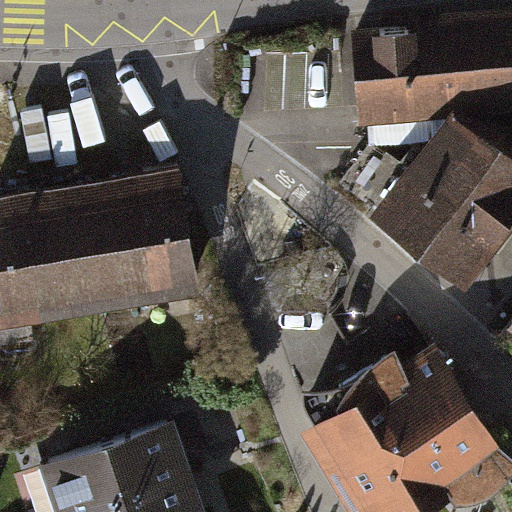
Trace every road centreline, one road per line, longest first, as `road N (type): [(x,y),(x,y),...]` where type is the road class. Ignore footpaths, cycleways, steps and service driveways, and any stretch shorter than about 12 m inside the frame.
road 1 (residential): [(184,104),(331,511)]
road 2 (residential): [(184,104),(331,215),(511,383)]
road 3 (tertiary): [(0,21),(160,21)]
road 4 (tertiary): [(160,21),(301,0)]
